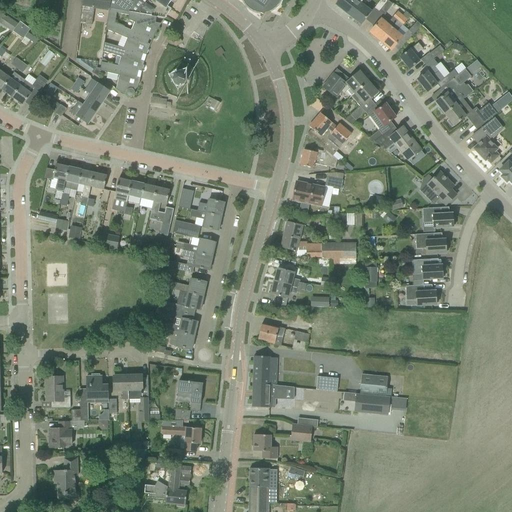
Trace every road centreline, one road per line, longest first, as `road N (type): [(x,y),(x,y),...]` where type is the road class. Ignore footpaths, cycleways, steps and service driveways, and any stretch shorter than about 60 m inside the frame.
road 1 (tertiary): [(218,511),(238,328),(273,190)]
road 2 (residential): [(511,216),(374,58),(308,10)]
road 3 (residential): [(22,321),(18,196),(21,171),(41,135)]
road 4 (residential): [(201,362),(239,182)]
road 5 (residential): [(0,511),(22,501),(24,354)]
road 6 (tertiary): [(273,190),(285,119),(270,51)]
road 7 (residential): [(134,157),(152,53),(168,24)]
road 8 (unknown): [(491,194),(462,226),(451,305)]
